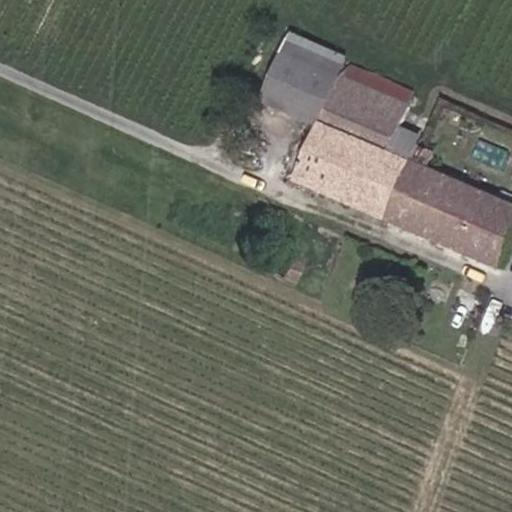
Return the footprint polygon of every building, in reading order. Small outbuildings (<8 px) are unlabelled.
[(343,77),(348,63),(291,38),(285,51),(343,77)] [(391,154),(399,134),(411,107),(343,77),(285,51),(264,99),(320,124),(297,178),(389,217),(411,163),(391,154)] [(411,107),(417,93),(348,63),(343,77),(411,107)] [(391,154),(411,163),(419,142),(399,134),(391,154)] [(503,266),(511,245),(511,205),(411,163),(389,217),(503,266)] [(293,281),(301,263),(289,258),(281,276),(293,281)]
